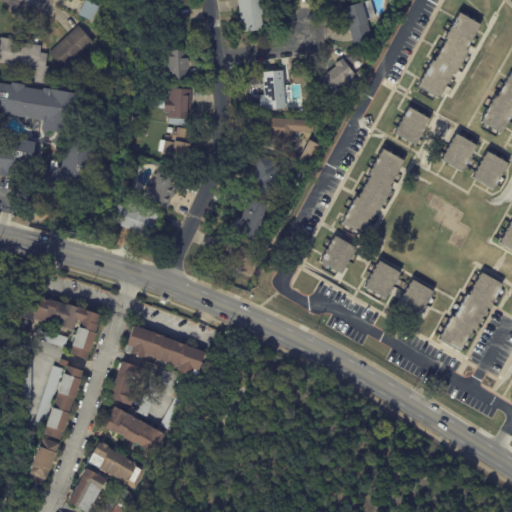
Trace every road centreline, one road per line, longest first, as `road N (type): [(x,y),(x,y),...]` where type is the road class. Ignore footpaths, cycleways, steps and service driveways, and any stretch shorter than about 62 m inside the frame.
road 1 (secondary): [(52,248),(161,281),(300,340),(511,467)]
road 2 (residential): [(216,0),(225,155),(194,230),(161,281)]
